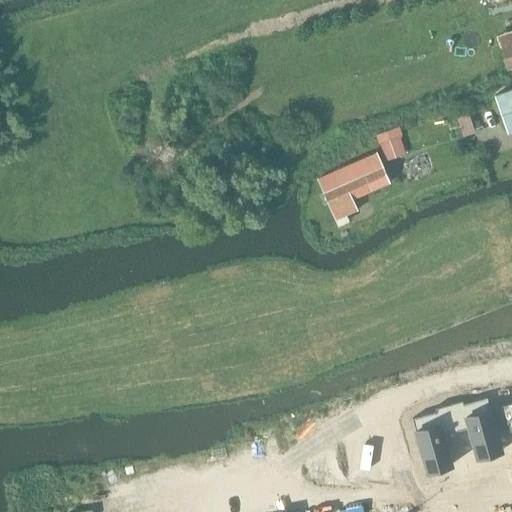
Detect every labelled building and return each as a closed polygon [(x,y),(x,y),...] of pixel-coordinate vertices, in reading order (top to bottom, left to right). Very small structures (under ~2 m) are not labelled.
[(511,47),(501,51),(506,66),(511,64),(511,47)] [(511,88),(496,94),(509,131),(511,129),(511,88)] [(400,126),(377,135),(380,143),(386,160),(406,153),(400,136),(403,135),(400,126)] [(322,189),(339,225),(350,221),(347,214),(358,209),(353,199),(390,182),(376,152),(317,178),(322,189)] [(460,401),(447,404),(454,429),(467,425),(464,416),(460,401)] [(511,404),(511,403),(498,406),(505,431),(511,428),(511,404)] [(447,404),(434,408),(438,423),(439,426),(441,433),(454,429),(447,404)] [(488,409),(464,416),(467,425),(476,456),(500,450),(488,409)] [(438,423),(414,430),(426,470),(449,463),(441,433),(439,426),(438,423)]
